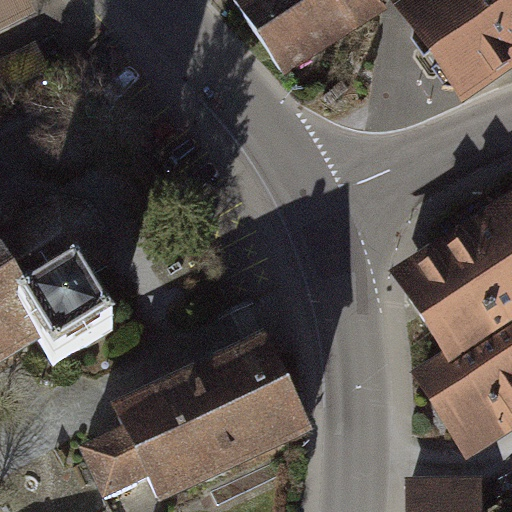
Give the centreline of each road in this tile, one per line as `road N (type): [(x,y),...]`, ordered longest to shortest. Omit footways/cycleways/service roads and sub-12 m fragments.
road 1 (residential): [(313,204),(345,293),(359,376),(354,511)]
road 2 (tertiary): [(160,0),(258,118),(313,204)]
road 3 (tertiary): [(511,119),(313,204)]
